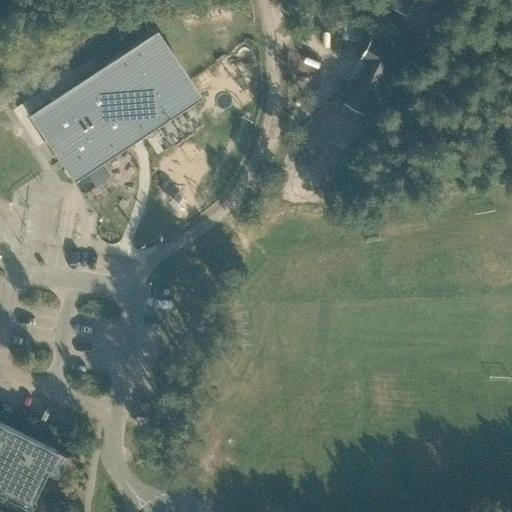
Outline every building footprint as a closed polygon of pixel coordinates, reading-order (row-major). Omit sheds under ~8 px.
[(385,0),(383,5),(409,17),(417,0),(385,0)] [(74,182),(194,100),(149,34),(29,115),(74,182)] [(344,84),(336,99),(363,113),(385,72),(396,53),(371,40),(361,58),(368,61),(353,89),(344,84)] [(385,72),(363,113),(380,123),(404,81),(385,72)] [(0,496),(29,510),(47,472),(57,477),(67,455),(0,422),(0,496)]
